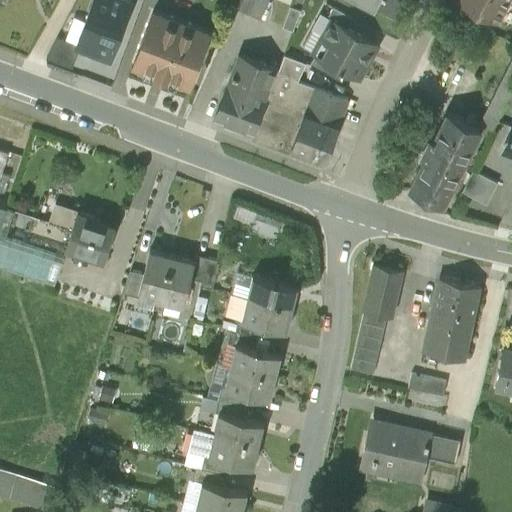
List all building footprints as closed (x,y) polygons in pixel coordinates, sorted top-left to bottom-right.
[(137,2),(130,0),(92,0),(75,51),(115,65),(137,2)] [(242,0),(238,9),(248,15),(249,14),(255,0),(242,0)] [(255,0),(249,14),(259,19),(268,0),(255,0)] [(361,0),(395,17),(403,0),(361,0)] [(507,1),(503,0),(455,0),(496,21),(507,1)] [(352,17),(332,6),(327,16),(331,18),(346,27),(352,17)] [(300,11),(289,7),(282,27),(292,31),(300,11)] [(208,33),(152,12),(133,63),(137,64),(136,68),(137,71),(148,75),(151,74),(152,70),(155,71),(154,73),(166,78),(167,76),(170,77),(168,80),(170,83),(181,87),(183,86),(185,82),(189,84),(208,33)] [(346,27),(331,18),(322,34),(324,35),(314,52),(315,53),(347,70),(359,77),(368,61),(366,60),(375,43),(346,27)] [(347,70),(315,53),(310,63),(341,81),(347,70)] [(278,69),(239,54),(228,83),(227,82),(214,117),(253,132),(254,131),(268,95),(272,84),(292,91),(297,81),(306,62),(284,54),(278,69)] [(511,60),(480,124),(492,130),(511,91),(511,60)] [(292,91),(272,84),(268,95),(301,108),(309,85),(297,81),(292,91)] [(348,98),(309,85),(301,108),(304,109),(291,146),(326,159),(327,157),(326,157),(348,98)] [(301,108),(268,95),(254,131),(291,145),(290,145),(291,146),(304,109),(301,108)] [(480,128),(448,112),(434,139),(430,137),(420,156),(424,158),(409,188),(442,205),(480,128)] [(511,125),(503,149),(511,151),(511,125)] [(0,175),(8,151),(0,148),(0,175)] [(497,181),(473,168),(462,190),(486,202),(497,181)] [(0,203),(0,262),(55,281),(64,250),(24,237),(6,231),(14,208),(0,203)] [(99,215),(78,208),(77,210),(62,205),(59,207),(56,216),(53,217),(52,220),(71,226),(65,245),(67,245),(103,258),(114,225),(98,219),(99,215)] [(254,206),(246,225),(270,235),(278,215),(254,206)] [(32,214),(14,208),(6,231),(24,237),(32,214)] [(52,220),(32,214),(24,237),(64,250),(65,250),(67,245),(65,245),(71,226),(52,220)] [(172,253),(150,247),(143,271),(138,292),(139,292),(161,298),(172,253)] [(194,258),(172,253),(161,298),(183,303),(190,276),(195,259),(194,258)] [(208,256),(195,253),(194,258),(195,259),(190,276),(201,279),(202,279),(208,256)] [(208,256),(202,279),(201,279),(200,284),(212,287),(219,259),(208,256)] [(405,268),(373,261),(362,308),(364,309),(389,315),(394,316),(405,268)] [(143,271),(130,268),(122,290),(139,295),(139,292),(138,292),(143,271)] [(297,284),(253,273),(248,296),(292,307),(297,284)] [(482,284),(438,275),(422,348),(467,358),(482,284)] [(292,307),(248,296),(242,318),(261,323),(286,329),(292,307)] [(389,315),(364,309),(361,320),(386,326),(389,315)] [(261,323),(242,318),(238,317),(235,329),(258,335),(261,323)] [(386,326),(361,320),(359,332),(383,338),(386,326)] [(258,335),(235,329),(232,342),(236,343),(236,342),(255,346),(258,335)] [(383,338),(359,332),(356,343),(380,349),(383,338)] [(255,346),(236,342),(236,343),(230,364),(275,375),(280,353),(255,346)] [(380,349),(356,343),(353,355),(378,361),(380,349)] [(511,345),(504,343),(495,384),(511,387),(511,345)] [(378,361),(353,355),(350,366),(375,372),(378,361)] [(275,375),(230,364),(225,386),(225,387),(244,392),(269,398),(275,375)] [(445,377),(410,370),(407,384),(443,391),(445,377)] [(244,392),(225,387),(225,386),(221,385),(218,397),(241,403),(244,392)] [(201,407),(215,410),(218,397),(204,394),(201,407)] [(241,403),(218,397),(215,410),(219,411),(219,410),(238,415),(241,403)] [(238,415),(219,410),(219,411),(213,433),(258,444),(264,421),(238,415)] [(433,432),(370,418),(366,436),(359,468),(422,483),(429,454),(433,432)] [(258,444),(213,433),(213,436),(193,432),(188,450),(204,454),(227,460),(252,466),(258,444)] [(461,438),(433,432),(429,454),(457,460),(461,438)] [(185,463),(195,465),(201,467),(204,454),(188,450),(185,463)] [(227,460),(204,454),(201,467),(224,472),(227,460)] [(221,484),(224,472),(201,467),(195,465),(192,477),(202,480),(221,484)] [(0,469),(0,496),(50,511),(53,511),(61,488),(0,469)] [(187,500),(197,503),(202,480),(192,477),(187,500)] [(221,484),(202,480),(197,503),(235,511),(241,511),(247,491),(221,484)] [(453,511),(456,501),(424,496),(421,511),(453,511)] [(183,511),(194,511),(197,503),(187,500),(183,511)] [(235,511),(197,503),(194,511),(235,511)]
